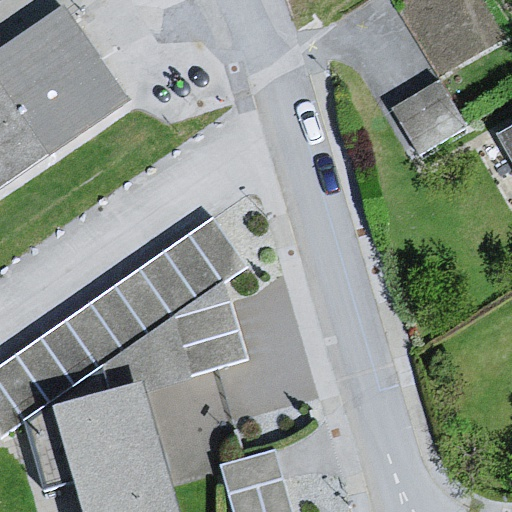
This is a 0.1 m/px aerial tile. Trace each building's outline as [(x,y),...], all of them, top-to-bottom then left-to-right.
[(0,194),(123,106),(54,18),(0,54),(0,194)] [(420,144),(468,118),(444,73),(396,99),(420,144)] [(511,133),(492,143),(511,174),(511,133)] [(223,215),(0,352),(0,419),(253,263),(223,215)] [(178,511),(143,377),(53,401),(82,511),(178,511)] [(227,454),(238,511),(294,511),(281,444),(227,454)]
